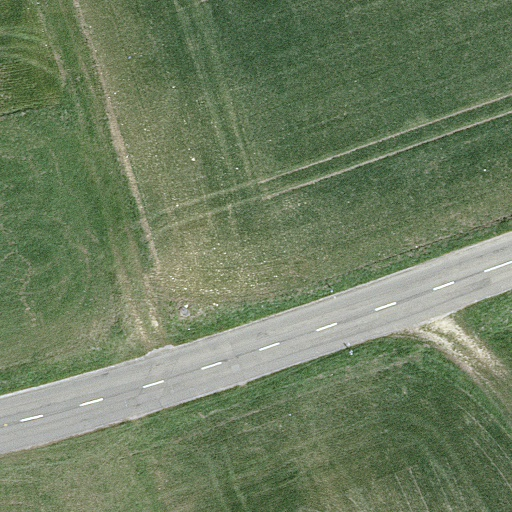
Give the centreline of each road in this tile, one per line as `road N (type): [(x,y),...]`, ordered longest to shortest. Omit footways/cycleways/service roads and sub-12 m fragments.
road 1 (secondary): [(0,431),(108,404),(511,269)]
road 2 (track): [(20,0),(103,291),(108,404)]
road 3 (track): [(420,302),(511,385)]
